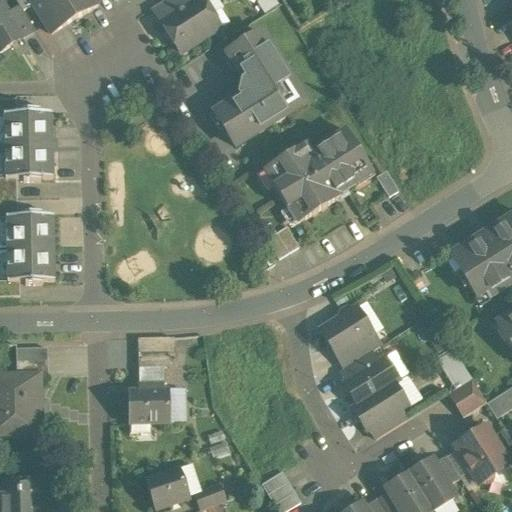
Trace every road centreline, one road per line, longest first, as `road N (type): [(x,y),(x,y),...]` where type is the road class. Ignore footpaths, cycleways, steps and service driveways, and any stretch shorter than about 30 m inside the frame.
road 1 (residential): [(290,302),(310,402),(347,468),(418,428)]
road 2 (residential): [(511,169),(290,302)]
road 3 (residential): [(93,84),(98,323)]
road 4 (residential): [(290,302),(98,323)]
road 5 (residential): [(98,323),(101,511)]
road 6 (residential): [(465,0),(511,142)]
